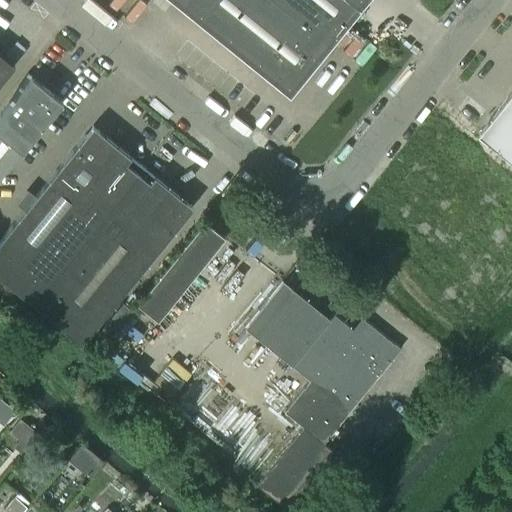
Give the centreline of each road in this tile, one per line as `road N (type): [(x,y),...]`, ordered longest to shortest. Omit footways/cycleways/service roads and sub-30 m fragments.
road 1 (unclassified): [(316,194),(282,182),(52,0)]
road 2 (unclassified): [(316,194),(363,159),(489,0)]
